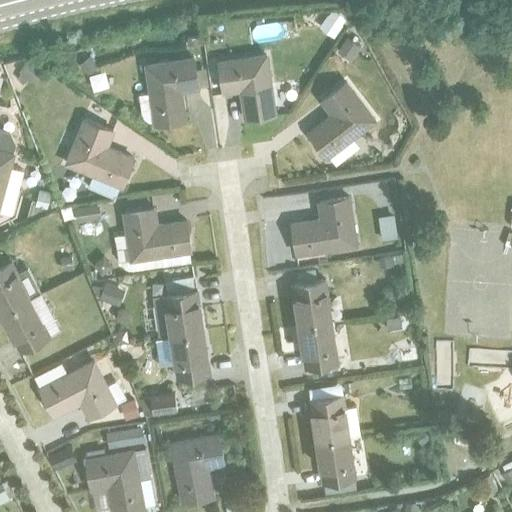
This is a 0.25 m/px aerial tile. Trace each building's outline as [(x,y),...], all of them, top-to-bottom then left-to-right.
[(328,5),(321,23),(338,29),(344,11),(328,5)] [(347,29),(339,42),(355,52),(363,39),(347,29)] [(269,45),(218,47),(220,84),(224,83),(241,83),(242,113),(271,112),(269,45)] [(198,46),(143,53),(152,123),(189,119),(185,89),(202,87),(198,46)] [(309,118),(335,147),(379,105),(344,68),(317,93),(326,102),(309,118)] [(85,106),(65,160),(123,182),(137,146),(111,137),(118,118),(85,106)] [(0,201),(16,139),(0,135),(0,201)] [(292,210),(295,248),(359,244),(356,184),(317,186),(318,208),(292,210)] [(155,196),(123,198),(127,258),(199,254),(196,210),(156,212),(155,196)] [(381,209),(383,231),(395,230),(393,208),(381,209)] [(13,249),(0,255),(0,301),(22,347),(53,332),(34,292),(41,289),(27,261),(20,265),(13,249)] [(99,272),(113,269),(109,250),(95,253),(99,272)] [(323,269),(295,273),(307,357),(335,353),(323,269)] [(208,367),(200,279),(147,283),(151,328),(164,327),(168,371),(208,367)] [(91,333),(111,324),(104,308),(84,317),(91,333)] [(388,311),(388,327),(409,328),(410,312),(388,311)] [(97,345),(37,375),(56,414),(82,401),(87,413),(122,395),(97,345)] [(312,388),(328,478),(357,473),(341,383),(312,388)] [(177,404),(176,389),(141,391),(142,406),(177,404)] [(130,412),(141,411),(139,395),(128,396),(130,412)] [(221,431),(176,432),(178,497),(213,495),(212,462),(222,462),(221,431)] [(145,505),(137,440),(81,447),(85,485),(106,482),(107,492),(109,509),(145,505)] [(6,485),(0,487),(0,501),(11,496),(6,485)] [(503,511),(497,499),(471,511),(503,511)]
